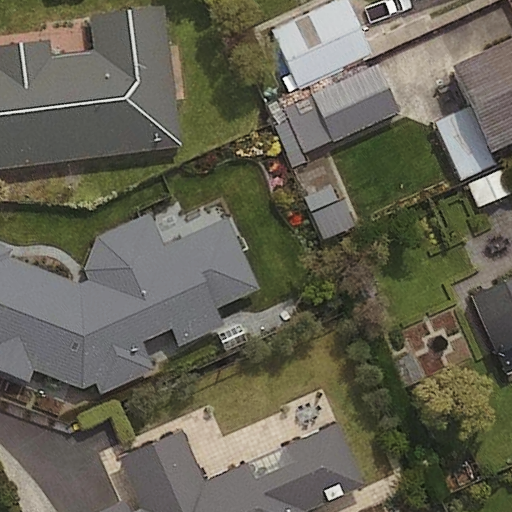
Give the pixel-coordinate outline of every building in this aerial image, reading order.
[(366,54),(340,0),(323,0),(264,27),(292,88),(366,54)] [(0,168),(176,146),(159,8),(83,18),(87,50),(47,55),(46,40),(0,46),(0,168)] [(511,143),(511,39),(444,70),(483,156),(511,143)] [(496,166),(462,181),(473,207),(508,191),(496,166)] [(257,292),(224,220),(160,248),(145,215),(93,239),(83,273),(86,282),(74,287),(2,260),(6,249),(0,246),(0,375),(25,385),(29,372),(79,391),(92,386),(97,397),(152,372),(139,344),(167,332),(175,349),(221,328),(213,312),(257,292)] [(511,339),(511,272),(466,291),(490,349),(511,339)] [(178,432),(113,461),(135,511),(126,511),(121,501),(96,511),(299,511),(358,486),(331,425),(200,483),(178,432)]
